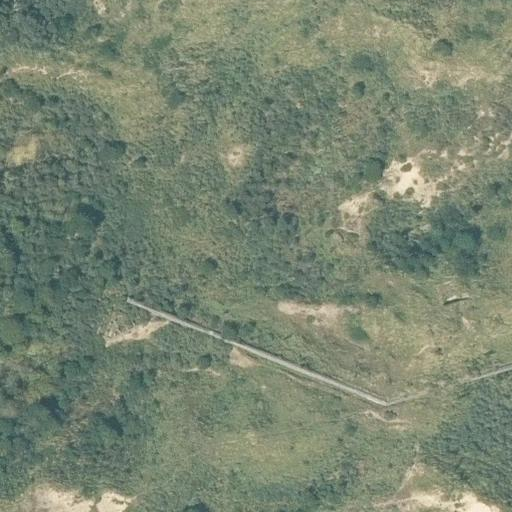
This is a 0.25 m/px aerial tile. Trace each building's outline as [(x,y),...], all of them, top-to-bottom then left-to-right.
[(125,300),(53,268),(0,273),(0,304),(49,299),(62,313),(73,326),(75,328),(113,344),(114,343),(122,339),(131,334),(139,329),(148,324),(155,320),(122,306),(125,300)] [(437,306),(440,312),(466,299),(458,282),(452,285),(451,284),(450,285),(450,286),(440,291),(440,289),(438,290),(439,291),(432,295),(437,305),(435,305),(436,307),(437,306)] [(443,318),(479,301),(477,298),(476,295),(466,299),(440,312),(435,314),(438,320),(439,320),(441,319),(443,318)] [(511,370),(388,407),(127,299),(125,303),(387,411),(511,375),(511,370)] [(442,350),(444,348),(450,340),(453,342),(454,340),(452,338),(454,337),(443,318),(441,319),(439,320),(448,336),(438,347),(442,350)] [(451,353),(444,348),(442,350),(436,357),(437,360),(439,362),(443,362),(451,353)]
